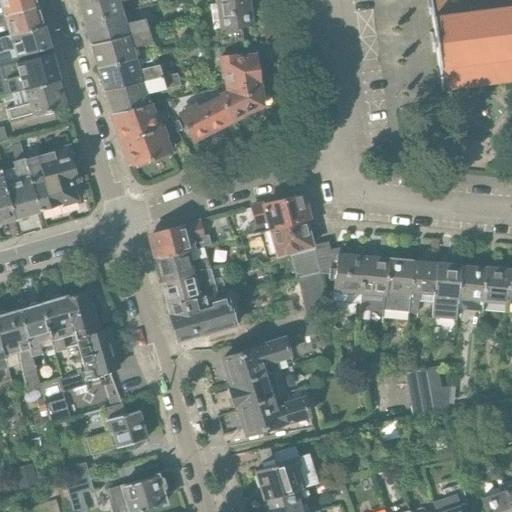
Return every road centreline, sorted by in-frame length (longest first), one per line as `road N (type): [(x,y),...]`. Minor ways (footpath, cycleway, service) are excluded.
road 1 (residential): [(211,511),(122,221)]
road 2 (residential): [(122,221),(345,157)]
road 3 (residential): [(122,221),(58,0)]
road 4 (residential): [(511,207),(379,195),(353,181),(345,157)]
road 5 (residential): [(345,157),(308,0)]
road 6 (residential): [(0,257),(122,221)]
